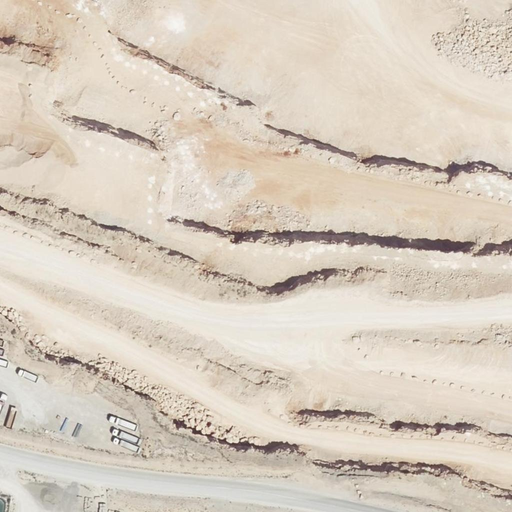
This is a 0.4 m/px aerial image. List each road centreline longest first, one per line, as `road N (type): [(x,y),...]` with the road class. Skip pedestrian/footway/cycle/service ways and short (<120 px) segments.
road 1 (track): [(0,292),(251,413),(511,419)]
road 2 (track): [(0,262),(215,328),(268,328),(511,291)]
road 3 (track): [(0,20),(511,123)]
road 4 (track): [(268,328),(347,368),(511,372)]
